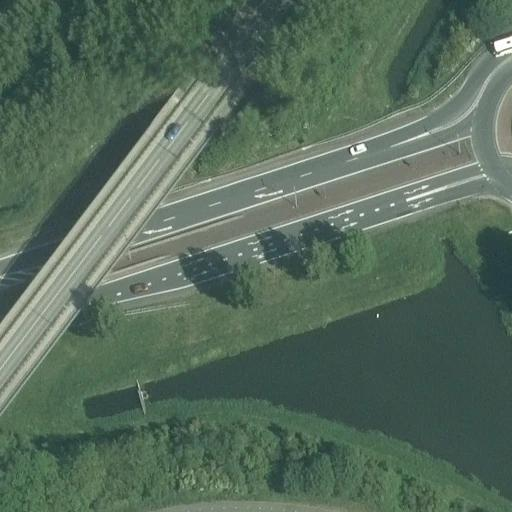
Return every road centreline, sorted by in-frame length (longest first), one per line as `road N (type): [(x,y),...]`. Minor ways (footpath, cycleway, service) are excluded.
road 1 (tertiary): [(0,371),(280,0)]
road 2 (trunk): [(0,329),(382,210)]
road 3 (trunk): [(362,157),(0,272)]
road 4 (trunk): [(511,47),(457,110),(362,157)]
road 5 (trunk): [(485,112),(453,134),(362,157)]
road 6 (trunk): [(382,210),(489,186),(507,190)]
